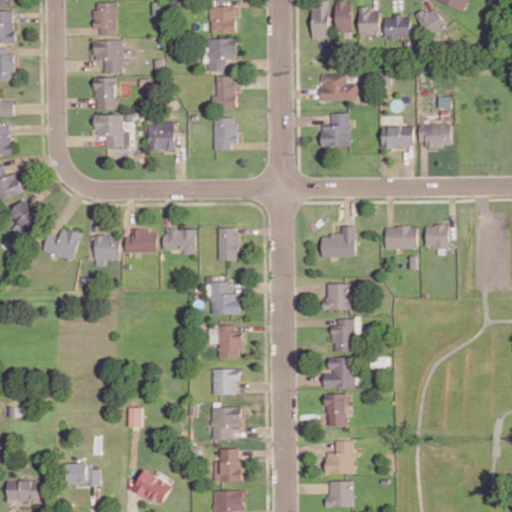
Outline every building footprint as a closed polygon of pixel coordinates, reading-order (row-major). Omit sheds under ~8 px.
[(99,0),(99,8),(96,8),(96,25),(103,25),(103,32),(118,32),(118,0),(99,0)] [(315,6),(316,35),(332,35),(331,0),(321,0),(321,3),(319,3),(319,6),(315,6)] [(338,0),(339,30),(355,29),(355,0),(338,0)] [(439,0),(466,9),(469,0),(439,0)] [(212,5),(212,18),(214,18),(214,30),(238,29),(238,16),(236,16),(236,13),(239,11),(239,6),(237,4),(212,5)] [(361,4),(362,32),(382,31),(381,10),(373,10),(373,7),(370,7),(370,4),(361,4)] [(419,12),(433,34),(450,24),(438,5),(430,10),(429,8),(426,10),(425,8),(419,12)] [(0,9),(0,40),(17,40),(17,28),(15,28),(15,21),(13,21),(13,9),(0,9)] [(387,16),(387,34),(412,34),(412,16),(404,16),(404,12),(395,12),(395,16),(387,16)] [(211,37),(211,49),(209,51),(209,54),(211,56),(211,67),(228,67),(227,55),(236,55),(236,50),(239,50),(239,36),(211,37)] [(97,38),(98,58),(107,58),(107,68),(124,68),(123,38),(97,38)] [(0,46),(0,78),(12,78),(12,69),(16,69),(15,53),(8,53),(8,46),(0,46)] [(157,57),(157,69),(165,69),(165,57),(157,57)] [(326,72),(324,73),(324,78),(327,81),(327,84),(323,84),(324,98),(350,97),(359,97),(358,81),(349,81),(349,71),(326,72)] [(219,74),(220,95),(215,95),(215,104),(222,104),(222,105),(239,105),(239,92),(237,92),(237,88),(240,86),(239,82),(237,80),(233,80),(233,73),(219,74)] [(96,74),(96,86),(99,86),(99,107),(118,107),(119,75),(96,74)] [(0,113),(14,113),(14,99),(2,99),(2,93),(0,93),(0,113)] [(441,94),(441,104),(453,104),(453,94),(441,94)] [(443,108),(444,117),(453,117),(452,107),(443,108)] [(334,111),(334,123),(326,123),(326,128),(324,129),(324,131),(324,143),(351,142),(351,111),(334,111)] [(97,113),(97,127),(99,127),(99,132),(109,132),(109,144),(125,144),(125,131),(127,129),(127,127),(125,125),(125,112),(97,113)] [(217,116),(218,147),(233,147),(233,140),(240,140),(240,123),(236,123),(236,115),(217,116)] [(0,121),(0,152),(14,152),(13,141),(11,141),(11,133),(10,133),(10,121),(0,121)] [(150,123),(151,147),(168,146),(171,148),(175,148),(177,146),(176,127),(162,127),(162,122),(150,123)] [(422,122),(422,138),(429,138),(429,144),(438,144),(446,144),(446,141),(454,141),(454,122),(422,122)] [(385,124),(385,145),(394,145),(397,145),(397,143),(405,143),(405,141),(417,141),(416,123),(385,124)] [(0,164),(0,197),(25,189),(19,174),(18,175),(16,170),(7,174),(3,163),(0,164)] [(10,211),(33,233),(47,218),(23,196),(10,211)] [(429,224),(429,243),(436,243),(436,246),(452,246),(452,223),(448,223),(448,222),(438,222),(438,224),(429,224)] [(389,226),(389,245),(420,245),(420,225),(413,225),(413,223),(400,223),(400,226),(389,226)] [(345,225),(357,224),(358,253),(325,254),(325,235),(335,235),(346,235),(345,225)] [(221,226),(222,257),(229,257),(239,257),(238,249),(242,249),(241,231),(237,232),(237,225),(221,226)] [(50,231),(45,247),(57,251),(57,254),(61,255),(63,254),(74,257),(83,230),(69,226),(68,228),(63,226),(60,235),(50,231)] [(127,234),(128,250),(160,249),(159,230),(151,230),(151,226),(134,227),(135,234),(127,234)] [(166,234),(166,247),(168,247),(185,246),(185,251),(198,251),(197,226),(184,226),(184,228),(180,228),(178,226),(174,226),(172,228),(172,234),(166,234)] [(97,233),(97,256),(98,256),(98,263),(107,263),(107,256),(122,256),(122,237),(114,237),(114,233),(97,233)] [(206,260),(206,269),(215,269),(215,260),(206,260)] [(20,273),(28,278),(34,269),(26,264),(20,273)] [(214,280),(213,292),(212,294),(213,297),(214,298),(214,311),(242,312),(242,296),(239,296),(239,292),(230,291),(230,280),(214,280)] [(330,282),(331,295),(328,295),(328,298),(326,298),(326,306),(352,306),(352,281),(347,281),(330,282)] [(341,317),(341,323),(334,323),(334,340),(338,340),(338,347),(358,347),(357,317),(341,317)] [(221,323),(222,355),(241,355),(241,347),(244,347),(244,329),(237,330),(237,323),(221,323)] [(373,354),(374,365),(389,365),(388,354),(373,354)] [(332,355),(332,366),(337,366),(337,371),(327,371),(328,384),(357,383),(357,355),(332,355)] [(216,366),(216,392),(238,391),(237,378),(240,378),(240,375),(243,375),(243,366),(216,366)] [(327,391),(347,390),(348,423),(331,423),(331,410),(330,410),(330,403),(327,403),(327,391)] [(13,404),(13,415),(23,414),(23,404),(13,404)] [(215,405),(215,418),(214,420),(213,423),(215,424),(216,436),(232,436),(231,424),(242,424),(242,419),(244,419),(243,406),(241,406),(241,404),(215,405)] [(132,424),(144,424),(144,406),(132,406),(132,424)] [(340,439),(340,450),(331,450),(331,455),(329,455),(329,470),(356,470),(356,439),(340,439)] [(223,447),(223,459),(217,459),(217,478),(244,478),(244,466),(242,466),(242,459),(240,459),(240,447),(223,447)] [(70,461),(70,481),(90,481),(90,483),(103,483),(103,466),(90,467),(90,461),(70,461)] [(148,467),(135,486),(147,494),(149,491),(164,500),(174,484),(148,467)] [(10,479),(10,497),(22,496),(22,498),(30,498),(30,499),(41,499),(41,478),(10,479)] [(333,479),(333,492),(331,492),(331,496),(329,496),(329,504),(354,504),(356,504),(356,479),(348,479),(333,479)] [(217,488),(217,502),(216,503),(216,505),(217,507),(217,511),(234,511),(234,508),(243,508),(243,502),(245,502),(245,500),(245,488),(217,488)]
